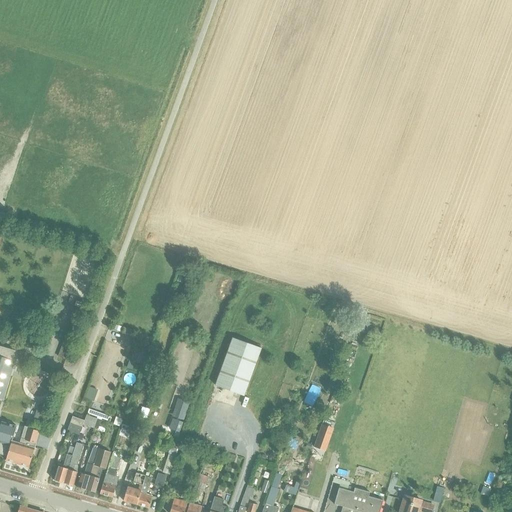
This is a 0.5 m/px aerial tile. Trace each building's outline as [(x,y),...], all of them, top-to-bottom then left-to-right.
[(84,316),(72,312),(62,343),(73,347),(84,316)] [(232,338),(215,385),(244,396),(261,348),(232,338)] [(108,401),(125,347),(118,345),(116,352),(109,350),(107,356),(101,355),(92,384),(89,397),(98,400),(98,398),(108,401)] [(0,398),(3,400),(17,352),(0,346),(0,398)] [(141,413),(149,416),(152,408),(145,405),(141,413)] [(109,421),(110,417),(89,409),(87,414),(109,421)] [(33,422),(44,426),(48,415),(37,411),(33,422)] [(84,421),(83,425),(94,429),(97,419),(86,415),(84,421)] [(116,444),(119,445),(122,437),(127,438),(134,418),(126,416),(123,424),(122,424),(116,444)] [(83,425),(84,421),(73,417),(70,423),(82,428),(83,425)] [(0,424),(0,454),(7,456),(5,460),(29,467),(35,448),(36,443),(26,440),(21,439),(19,444),(11,441),(16,426),(4,422),(3,425),(0,424)] [(82,428),(70,423),(67,431),(79,436),(82,428)] [(322,425),(314,447),(325,451),(333,429),(322,425)] [(29,429),(26,440),(36,443),(39,432),(29,429)] [(72,456),(64,483),(73,486),(77,472),(73,471),(75,465),(77,465),(83,445),(76,442),(74,447),(72,454),(72,456)] [(80,473),(76,487),(83,489),(86,490),(99,449),(99,448),(100,445),(94,444),(85,475),(80,473)] [(139,456),(145,459),(149,449),(143,446),(139,456)] [(156,471),(169,475),(178,449),(170,447),(163,469),(157,467),(156,471)] [(99,449),(86,490),(88,491),(95,493),(100,479),(95,477),(98,467),(105,469),(110,452),(99,448),(99,449)] [(54,481),(64,483),(72,456),(67,454),(63,468),(58,466),(54,481)] [(112,456),(109,467),(117,469),(120,459),(112,456)] [(104,481),(100,494),(112,498),(116,485),(118,478),(115,477),(117,469),(109,467),(107,474),(106,474),(104,481)] [(127,487),(123,501),(137,505),(142,489),(145,476),(136,473),(133,483),(140,485),(138,490),(127,487)] [(200,474),(197,482),(196,482),(192,496),(198,498),(200,490),(204,492),(206,485),(207,485),(210,477),(200,474)] [(142,489),(137,505),(149,508),(152,496),(147,494),(149,486),(151,478),(145,476),(142,489)] [(186,480),(183,490),(190,493),(193,482),(186,480)] [(261,492),(267,494),(271,482),(265,480),(261,492)] [(247,484),(240,506),(238,511),(244,511),(246,508),(244,508),(246,503),(248,504),(250,497),(252,498),(255,489),(253,489),(254,486),(247,484)] [(379,511),(383,501),(368,496),(369,492),(354,488),(353,492),(339,488),(334,504),(342,507),(340,511),(379,511)] [(276,511),(278,508),(272,506),(276,495),(273,493),(274,490),(270,489),(261,511),(276,511)] [(417,511),(418,511),(421,511),(431,511),(433,506),(421,502),(421,501),(404,496),(399,511),(417,511)] [(184,511),(187,502),(184,501),(174,498),(170,511),(184,511)] [(224,511),(226,507),(222,506),(223,501),(214,498),(210,511),(224,511)] [(247,511),(254,511),(257,505),(250,503),(247,511)]
